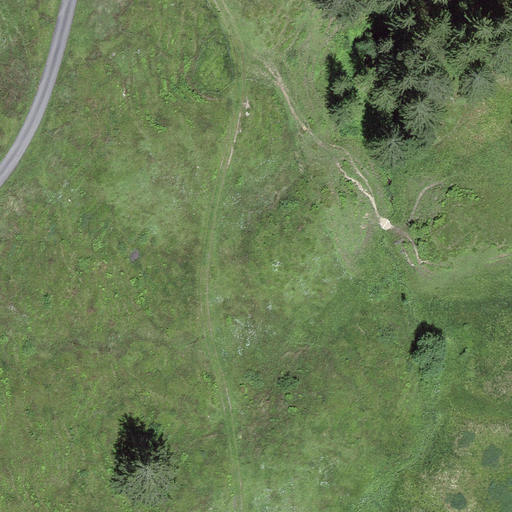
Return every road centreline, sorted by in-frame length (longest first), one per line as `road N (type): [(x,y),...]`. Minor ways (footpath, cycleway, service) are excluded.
road 1 (track): [(218,0),(240,54),(242,87),(204,287),(230,416),(237,511)]
road 2 (track): [(0,176),(38,120),(69,0)]
